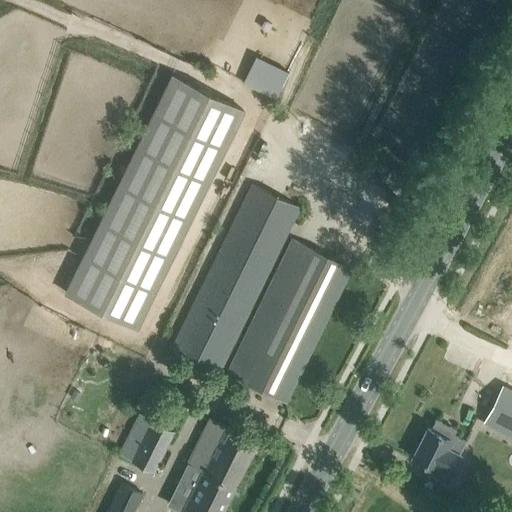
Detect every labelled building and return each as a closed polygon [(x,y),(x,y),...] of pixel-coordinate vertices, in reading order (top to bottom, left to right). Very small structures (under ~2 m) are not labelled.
[(171,73),(65,291),(138,327),(244,109),(171,73)] [(173,345),(220,368),(299,206),(252,184),(173,345)] [(228,372),(285,400),(351,267),(293,239),(228,372)] [(79,379),(75,386),(82,390),(86,382),(79,379)] [(511,392),(501,387),(484,420),(511,434),(511,392)] [(119,454),(153,471),(174,429),(140,413),(119,454)] [(187,463),(202,470),(182,511),(222,511),(257,441),(210,418),(187,463)] [(432,430),(428,428),(413,458),(432,467),(429,471),(447,480),(461,454),(459,453),(465,441),(454,435),(457,430),(437,420),(432,430)] [(106,511),(133,511),(143,492),(121,482),(106,511)]
